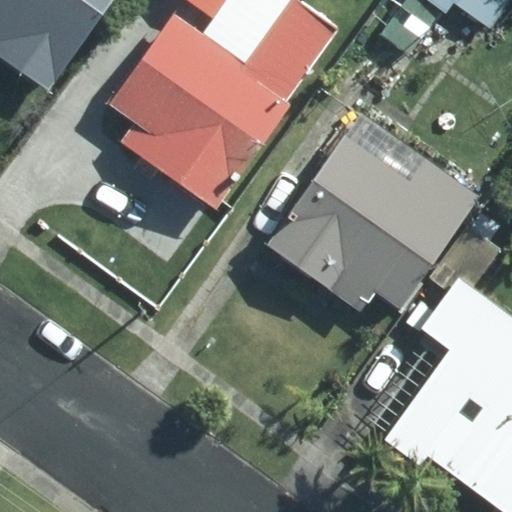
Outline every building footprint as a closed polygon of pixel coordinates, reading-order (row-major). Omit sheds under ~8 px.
[(0,0),(0,49),(41,79),(98,0),(0,0)] [(206,202),(332,26),(294,0),(281,0),(237,62),(162,9),(168,0),(186,0),(203,11),(211,0),(129,0),(100,41),(130,62),(104,98),(129,117),(114,137),(206,202)] [(496,0),(449,0),(480,23),(496,0)] [(390,301),(468,190),(353,107),(260,239),(349,303),(364,282),(390,301)] [(511,511),(511,323),(445,275),(412,322),(438,340),(374,432),(406,455),(412,446),(493,504),(487,511),(511,511)]
